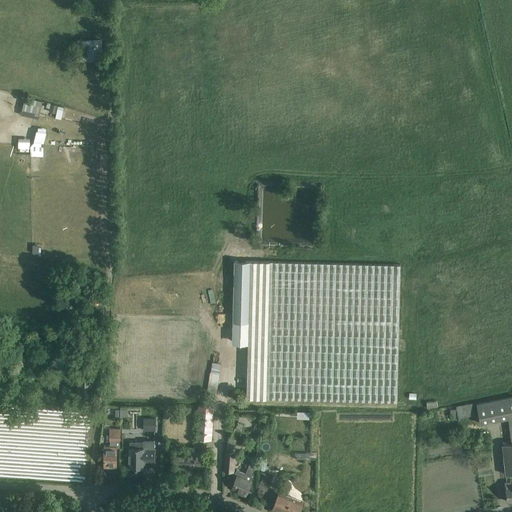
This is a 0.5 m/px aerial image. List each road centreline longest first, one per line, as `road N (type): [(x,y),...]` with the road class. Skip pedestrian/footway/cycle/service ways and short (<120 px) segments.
road 1 (track): [(89,491),(114,255),(112,124)]
road 2 (unclassified): [(254,511),(149,487),(89,491)]
